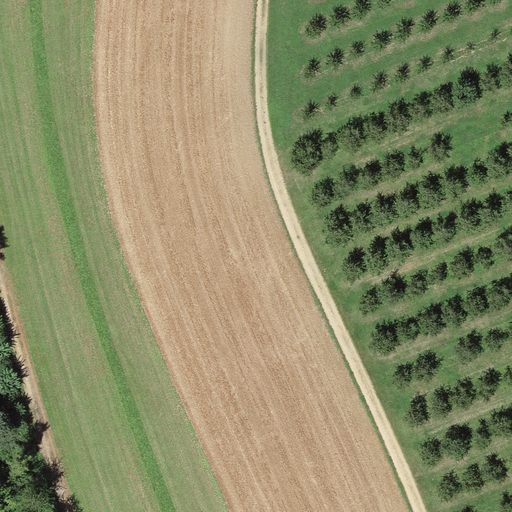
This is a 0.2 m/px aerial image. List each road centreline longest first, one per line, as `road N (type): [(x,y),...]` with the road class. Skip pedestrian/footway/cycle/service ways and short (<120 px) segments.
road 1 (track): [(269,0),(268,101),(289,203),(423,511)]
road 2 (track): [(76,511),(0,222)]
